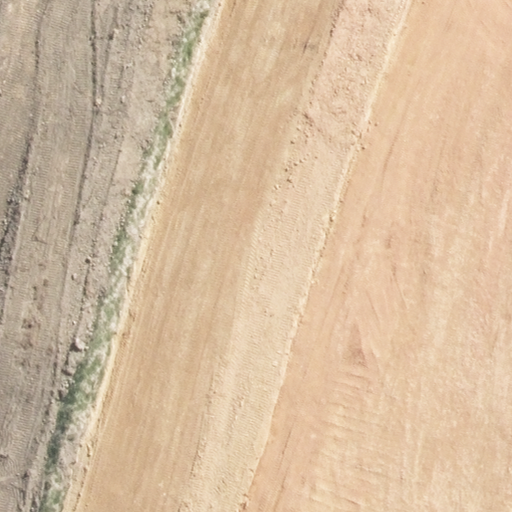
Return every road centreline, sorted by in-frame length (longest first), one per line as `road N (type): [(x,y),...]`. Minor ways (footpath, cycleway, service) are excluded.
road 1 (unknown): [(207,0),(290,58),(437,191),(472,344),(435,511)]
road 2 (unknown): [(343,105),(418,0)]
